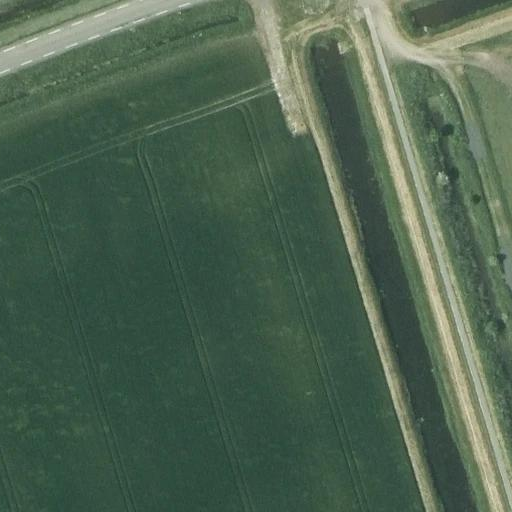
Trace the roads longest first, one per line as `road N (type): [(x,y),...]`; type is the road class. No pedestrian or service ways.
road 1 (track): [(378,0),(394,44),(448,77),(511,280)]
road 2 (tertiary): [(0,62),(171,0)]
